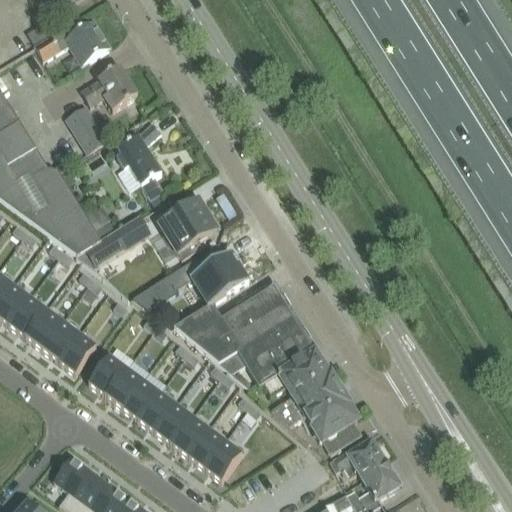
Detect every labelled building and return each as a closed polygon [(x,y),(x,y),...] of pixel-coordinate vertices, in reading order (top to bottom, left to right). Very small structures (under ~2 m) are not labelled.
[(50,0),(59,14),(73,5),(81,0),(50,0)] [(48,24),(28,36),(36,50),(56,37),(48,24)] [(62,35),(34,52),(43,67),(70,50),(83,71),(109,55),(92,27),(67,43),(62,35)] [(112,116),(120,111),(137,101),(119,72),(98,85),(99,86),(81,97),(90,113),(103,105),(105,108),(106,107),(112,116)] [(48,174),(0,96),(0,207),(76,263),(101,247),(58,177),(48,174)] [(107,147),(96,129),(85,112),(66,124),(88,159),(107,147)] [(150,206),(154,204),(164,197),(155,183),(161,179),(145,152),(160,138),(161,139),(161,138),(152,128),(152,129),(137,142),(118,154),(121,160),(117,162),(125,175),(119,178),(131,197),(141,191),(150,206)] [(199,205),(159,230),(181,266),(202,253),(198,246),(217,235),(199,205)] [(101,247),(76,263),(93,275),(148,240),(139,224),(101,248),(101,247)] [(17,231),(13,237),(22,245),(27,238),(17,231)] [(27,238),(22,245),(32,252),(37,245),(27,238)] [(174,277),(170,280),(177,292),(187,286),(191,283),(207,308),(214,304),(216,307),(249,286),(231,257),(226,260),(219,249),(188,268),(174,277)] [(54,250),(49,257),(59,264),(63,258),(54,250)] [(63,258),(59,264),(68,271),(73,265),(63,258)] [(84,278),(79,284),(88,292),(93,286),(84,278)] [(0,309),(13,292),(0,282),(0,309)] [(93,286),(88,292),(97,300),(103,294),(93,286)] [(221,324),(188,344),(218,368),(293,321),(274,291),(273,291),(221,324)] [(0,309),(0,325),(9,332),(29,304),(13,292),(0,309)] [(141,297),(132,303),(149,316),(152,314),(141,297)] [(25,344),(46,316),(29,304),(9,332),(25,344)] [(118,308),(113,314),(123,321),(128,315),(118,308)] [(195,320),(174,332),(188,344),(221,324),(212,309),(204,314),(195,320)] [(42,356),(62,328),(46,316),(25,344),(42,356)] [(293,321),(218,368),(232,379),(245,371),(258,393),(261,391),(315,357),(293,321)] [(148,324),(143,330),(153,338),(158,332),(148,324)] [(78,341),(62,328),(42,356),(58,368),(78,341)] [(158,332),(153,338),(162,346),(167,339),(158,332)] [(78,341),(58,368),(75,381),(96,353),(78,341)] [(180,350),(175,356),(185,364),(190,357),(180,350)] [(190,357),(185,364),(194,371),(199,365),(190,357)] [(331,380),(330,379),(329,380),(328,377),(329,373),(325,367),(321,366),(315,357),(261,391),(270,403),(288,392),(294,401),(294,402),(331,380)] [(105,403),(126,375),(108,363),(88,390),(105,403)] [(216,371),(210,378),(220,385),(225,379),(216,371)] [(126,375),(105,403),(122,415),(142,387),(126,375)] [(225,379),(220,385),(229,393),(234,387),(225,379)] [(294,401),(271,416),(289,432),(305,422),(311,431),(312,431),(322,447),(352,428),(354,427),(357,425),(355,421),(356,417),(353,412),(349,411),(347,409),(349,408),(331,380),(294,402),(294,401)] [(138,427),(159,399),(142,387),(122,415),(138,427)] [(159,399),(138,427),(155,439),(175,412),(159,399)] [(243,402),(238,408),(247,416),(252,410),(243,402)] [(252,410),(247,416),(256,424),(262,418),(252,410)] [(171,451),(192,424),(175,412),(155,439),(171,451)] [(192,424),(171,451),(188,463),(208,436),(192,424)] [(352,428),(322,447),(330,460),(346,450),(362,440),(361,439),(359,440),(352,428)] [(208,436),(188,463),(204,476),(224,448),(208,436)] [(363,485),(375,478),(372,472),(383,465),(371,446),(348,461),(346,457),(329,467),(335,478),(343,473),(350,483),(358,478),(363,485)] [(224,448),(204,476),(221,488),(242,461),(224,448)] [(79,511),(100,483),(71,462),(53,487),(68,499),(58,511),(79,511)] [(377,505),(396,494),(400,491),(392,479),(393,479),(384,464),(383,465),(372,472),(375,478),(363,485),(370,497),(359,504),(363,511),(381,511),(377,505)] [(122,511),(128,504),(100,483),(79,511),(122,511)] [(363,511),(359,504),(354,497),(348,500),(346,502),(326,511),(363,511)]
